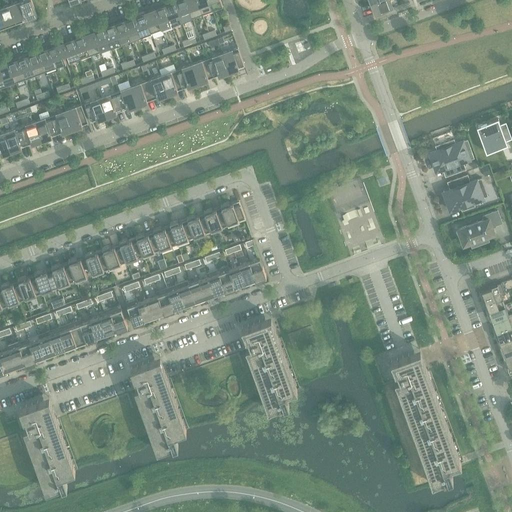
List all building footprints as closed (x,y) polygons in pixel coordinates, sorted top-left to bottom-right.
[(31,0),(19,0),(27,18),(37,15),(31,0)] [(182,21),(192,17),(185,0),(181,0),(175,3),(182,21)] [(185,0),(192,17),(202,13),(197,0),(185,0)] [(197,0),(202,13),(212,9),(208,0),(197,0)] [(223,6),(220,0),(208,0),(212,9),(223,6)] [(374,14),(393,7),(390,0),(377,0),(370,3),(374,14)] [(27,18),(20,1),(10,5),(16,22),(27,18)] [(171,24),(182,21),(175,3),(165,6),(171,24)] [(0,8),(0,9),(6,26),(16,22),(10,5),(0,8)] [(165,6),(155,10),(161,28),(171,24),(165,6)] [(151,32),(161,28),(155,10),(144,14),(151,32)] [(141,35),(151,32),(144,14),(134,17),(141,35)] [(131,39),(141,35),(134,17),(124,21),(131,39)] [(121,43),(131,39),(124,21),(114,25),(121,43)] [(110,46),(121,43),(114,25),(104,28),(110,46)] [(104,28),(94,32),(100,50),(110,46),(104,28)] [(90,54),(100,50),(94,32),(83,36),(90,54)] [(80,58),(90,54),(83,36),(73,40),(80,58)] [(217,39),(209,42),(211,47),(219,45),(217,39)] [(73,40),(63,43),(66,54),(69,61),(80,58),(73,40)] [(60,45),(49,48),(56,66),(66,63),(63,55),(60,45)] [(229,71),(245,66),(238,47),(222,53),(229,71)] [(45,70),(56,66),(49,48),(39,52),(45,70)] [(35,74),(45,70),(39,52),(29,56),(35,74)] [(214,77),(229,71),(222,53),(207,58),(214,77)] [(29,56),(19,59),(25,78),(35,74),(29,56)] [(207,58),(192,64),(199,82),(214,77),(207,58)] [(15,81),(25,78),(19,59),(8,63),(15,81)] [(0,71),(5,85),(15,81),(8,63),(0,66),(0,71)] [(183,88),(199,82),(192,64),(176,70),(183,88)] [(168,94),(183,88),(176,70),(161,75),(168,94)] [(153,99),(168,94),(161,75),(146,81),(153,99)] [(137,105),(153,99),(146,81),(131,86),(137,105)] [(122,110),(137,105),(131,86),(115,92),(122,110)] [(107,116),(122,110),(115,92),(100,97),(107,116)] [(100,97),(84,103),(91,121),(107,116),(100,97)] [(72,128),(88,123),(81,104),(66,110),(72,128)] [(57,134),(72,128),(66,110),(51,115),(57,134)] [(42,139),(57,134),(51,115),(35,121),(42,139)] [(6,117),(0,119),(3,125),(8,123),(6,117)] [(502,147),(501,145),(507,143),(506,141),(511,138),(506,122),(500,124),(498,118),(491,121),(492,122),(487,123),(486,123),(477,126),(486,152),(502,147)] [(27,145),(42,139),(35,121),(20,126),(27,145)] [(12,150),(27,145),(20,126),(5,132),(12,150)] [(0,154),(12,150),(5,132),(0,133),(0,154)] [(463,162),(474,158),(468,139),(456,143),(454,139),(435,145),(437,150),(430,153),(434,166),(440,164),(441,169),(441,170),(442,169),(445,177),(466,169),(463,162)] [(487,166),(482,168),(485,176),(490,174),(487,166)] [(451,194),(445,196),(450,210),(460,206),(462,211),(475,206),(474,201),(484,198),(481,188),(485,187),(484,186),(481,178),(478,179),(477,179),(470,181),(468,174),(447,181),(450,189),(448,189),(448,190),(449,190),(451,194)] [(239,200),(229,204),(229,202),(221,205),(228,225),(246,219),(239,200)] [(221,207),(213,210),(212,208),(204,211),(212,231),(228,225),(221,205),(221,207)] [(483,216),(484,220),(459,229),(458,229),(459,230),(464,243),(463,243),(464,244),(465,244),(465,243),(471,241),(472,244),(488,239),(487,235),(493,233),(494,233),(494,232),(492,227),(502,223),(497,210),(483,216)] [(196,214),(187,217),(195,237),(212,231),(204,211),(204,213),(196,216),(196,214)] [(179,220),(170,223),(178,244),(195,237),(187,217),(188,219),(179,222),(179,220)] [(162,226),(153,229),(161,250),(178,244),(170,223),(171,225),(163,228),(162,226)] [(145,232),(136,235),(144,256),(161,250),(153,229),(154,232),(146,234),(145,232)] [(128,238),(119,241),(127,262),(144,256),(136,235),(137,238),(129,241),(128,238)] [(247,247),(255,244),(253,239),(245,242),(247,247)] [(120,244),(112,247),(111,244),(103,248),(110,268),(127,262),(119,241),(119,242),(120,244)] [(86,256),(90,267),(93,274),(110,268),(103,248),(102,248),(103,250),(94,253),(93,251),(86,254),(86,256)] [(69,262),(70,262),(76,281),(88,276),(85,269),(90,267),(86,256),(77,259),(76,257),(68,260),(69,262)] [(256,280),(266,276),(260,257),(249,261),(256,280)] [(246,284),(256,280),(249,261),(239,265),(246,284)] [(70,262),(69,262),(60,265),(59,263),(52,266),(59,287),(76,281),(70,262)] [(225,291),(236,287),(228,265),(217,269),(225,291)] [(239,265),(229,269),(228,265),(236,287),(246,284),(239,265)] [(43,269),(35,272),(42,293),(59,287),(52,266),(51,266),(52,268),(43,272),(43,269)] [(215,295),(225,291),(217,269),(207,273),(215,295)] [(26,275),(18,278),(25,299),(42,293),(35,272),(34,272),(35,274),(26,278),(26,275)] [(207,273),(208,276),(198,280),(205,298),(215,295),(207,273)] [(9,282),(1,284),(9,305),(25,299),(18,278),(18,281),(10,284),(9,282)] [(185,306),(195,302),(187,280),(177,284),(185,306)] [(198,280),(189,283),(187,280),(195,302),(205,298),(198,280)] [(505,293),(501,282),(480,290),(484,301),(505,293)] [(0,308),(9,305),(1,284),(1,285),(1,287),(0,287),(0,308)] [(175,309),(185,306),(177,284),(167,287),(175,309)] [(167,287),(157,291),(165,313),(175,309),(167,287)] [(157,291),(156,291),(158,295),(148,298),(154,317),(165,313),(157,291)] [(505,293),(484,301),(487,311),(505,304),(501,295),(505,293)] [(136,298),(126,302),(134,324),(144,320),(136,298)] [(148,298),(138,302),(137,298),(136,298),(144,320),(154,317),(148,298)] [(117,330),(128,326),(120,304),(109,308),(117,330)] [(511,312),(508,314),(505,304),(487,311),(491,321),(511,313),(511,312)] [(107,334),(117,330),(109,308),(99,312),(107,334)] [(100,316),(90,319),(97,338),(107,334),(99,312),(100,316)] [(511,324),(511,313),(491,321),(495,331),(511,324)] [(265,402),(268,410),(283,404),(280,396),(279,394),(297,388),(271,315),(241,326),(246,337),(247,337),(250,346),(245,347),(265,402)] [(79,319),(69,323),(77,345),(87,341),(79,319)] [(79,319),(87,341),(97,338),(90,319),(81,323),(79,319)] [(67,349),(77,345),(69,323),(58,327),(67,349)] [(511,336),(511,324),(495,331),(498,341),(511,336)] [(56,352),(67,349),(58,327),(48,330),(56,352)] [(46,356),(56,352),(48,330),(38,334),(46,356)] [(46,356),(38,334),(28,338),(36,360),(46,356)] [(511,336),(498,341),(502,351),(511,347),(511,336)] [(28,338),(18,341),(26,363),(36,360),(28,338)] [(26,363),(18,341),(8,345),(16,367),(26,363)] [(7,345),(9,349),(0,352),(0,355),(6,371),(16,367),(8,345),(7,345)] [(511,347),(502,351),(506,362),(511,359),(511,347)] [(461,462),(460,458),(420,349),(391,360),(395,371),(396,371),(400,379),(395,381),(432,484),(447,478),(443,468),(461,462)] [(136,377),(140,386),(135,388),(154,441),(157,450),(172,445),(169,436),(168,434),(186,428),(160,356),(131,367),(135,378),(136,377)] [(76,468),(57,418),(49,396),(20,407),(24,418),(26,418),(29,426),(24,428),(43,481),(46,490),(61,485),(58,476),(58,475),(76,468)]
